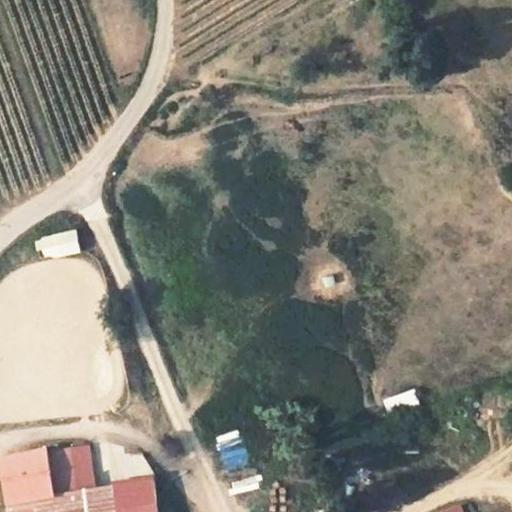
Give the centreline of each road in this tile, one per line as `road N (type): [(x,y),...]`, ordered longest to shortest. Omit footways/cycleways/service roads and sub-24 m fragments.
road 1 (track): [(91,174),(139,329),(219,511)]
road 2 (unclassified): [(0,245),(91,174),(147,95),(164,47),(163,0)]
